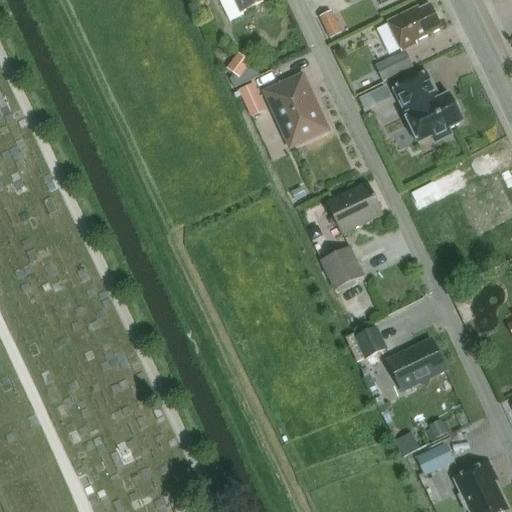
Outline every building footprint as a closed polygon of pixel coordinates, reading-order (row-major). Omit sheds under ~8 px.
[(219,0),(231,24),(246,16),(244,13),(270,0),(219,0)] [(403,53),(419,45),(418,43),(444,30),(433,6),(421,11),(420,8),(389,23),(403,53)] [(342,33),(336,20),(332,12),(322,16),(332,38),(342,33)] [(406,53),(376,67),(384,83),(414,69),(406,53)] [(239,55),(228,70),(234,75),(240,80),(243,76),(249,68),(252,64),(239,55)] [(429,74),(395,90),(407,116),(406,117),(420,146),(434,139),(437,144),(453,135),(451,131),(465,124),(461,115),(463,111),(459,105),(455,103),(451,95),(442,99),(429,74)] [(290,148),(327,131),(307,89),(304,90),(299,79),(265,94),(290,148)] [(254,85),(239,92),(240,93),(241,94),(241,96),(242,97),(252,118),(266,112),(254,85)] [(372,94),(359,101),(365,112),(378,106),(372,94)] [(489,155),(476,161),(482,174),(495,168),(489,155)] [(344,236),(386,216),(371,184),(329,204),(344,236)] [(302,188),(291,193),(296,203),(306,197),(302,188)] [(329,257),(321,261),(335,291),(338,289),(347,285),(355,281),(364,277),(350,247),(329,257)] [(377,329),(354,340),(365,362),(388,351),(377,329)] [(434,341),(390,362),(405,393),(419,386),(428,389),(429,387),(432,379),(448,372),(434,341)] [(368,370),(362,373),(373,397),(379,394),(368,370)] [(385,405),(379,408),(383,418),(389,415),(392,413),(388,404),(385,405)] [(444,424),(431,430),(433,435),(435,441),(449,435),(446,429),(444,424)] [(460,432),(453,435),(456,443),(463,440),(460,432)] [(446,445),(417,459),(426,478),(455,463),(446,445)] [(491,464),(456,480),(464,496),(461,497),(468,511),(471,510),(471,511),(507,511),(510,510),(497,483),(500,481),(491,464)]
